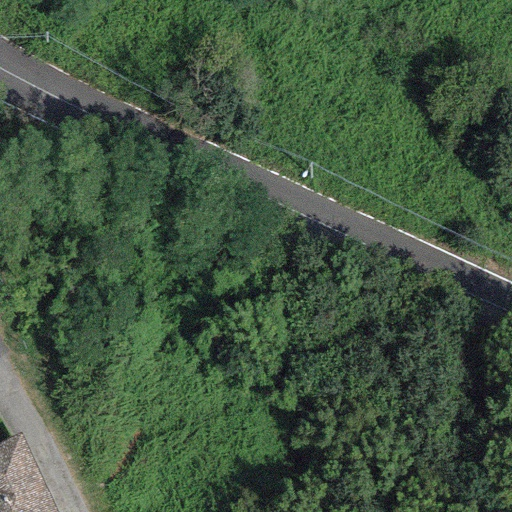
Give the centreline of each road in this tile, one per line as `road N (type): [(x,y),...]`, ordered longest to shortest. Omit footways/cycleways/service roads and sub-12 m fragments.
road 1 (unclassified): [(511,311),(0,63)]
road 2 (track): [(0,384),(71,511)]
